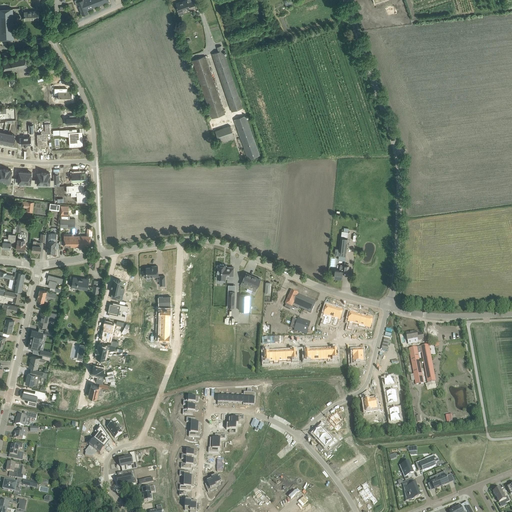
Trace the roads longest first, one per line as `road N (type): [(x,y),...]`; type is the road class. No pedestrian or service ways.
road 1 (unclassified): [(389,307),(398,157),(347,0)]
road 2 (residential): [(129,511),(112,492),(105,465),(112,452),(139,441),(160,394),(175,349),(181,239)]
road 3 (unclassified): [(181,239),(220,244),(388,306)]
road 4 (unclassified): [(94,161),(90,116),(53,44),(133,0)]
road 5 (residential): [(112,252),(79,411)]
road 6 (residential): [(9,396),(38,265)]
road 7 (unclassified): [(389,307),(443,317),(511,314)]
